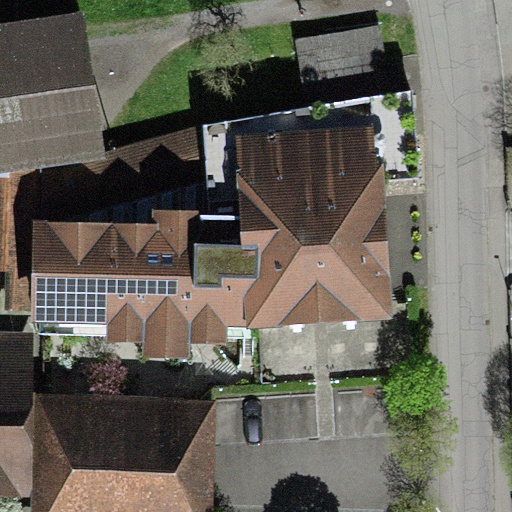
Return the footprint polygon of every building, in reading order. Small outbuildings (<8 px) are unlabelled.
[(77,28),(0,37),(0,162),(93,151),(77,28)] [(314,68),(382,57),(373,28),(299,40),(305,77),(315,75),(314,68)] [(411,91),(205,126),(207,218),(250,219),(251,249),(253,250),(257,316),(385,309),(374,181),(418,177),(411,91)] [(257,323),(257,316),(253,250),(251,249),(250,219),(207,218),(205,126),(44,174),(40,319),(257,323)] [(34,166),(0,171),(0,268),(10,268),(10,307),(34,307),(34,166)] [(0,471),(22,472),(23,340),(0,339),(0,471)] [(194,511),(198,426),(51,421),(47,511),(194,511)]
